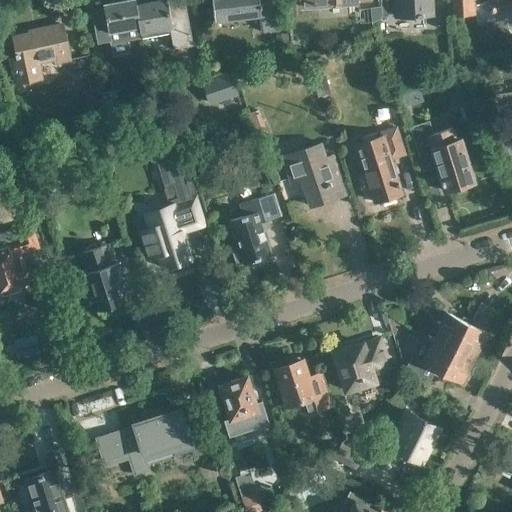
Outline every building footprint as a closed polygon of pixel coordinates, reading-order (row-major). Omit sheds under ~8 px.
[(139,27),(140,33),(135,0),(124,0),(103,4),(105,12),(93,14),(98,43),(123,40),(121,31),(139,27)] [(135,0),(140,33),(141,33),(141,37),(170,32),(173,48),(192,44),(184,0),(158,0),(152,1),(152,0),(137,0),(136,0),(135,0)] [(211,0),(214,21),(259,16),(261,31),(288,28),(286,8),(278,8),(277,0),(211,0)] [(379,0),(380,6),(381,6),(381,17),(388,16),(387,0),(379,0)] [(394,0),(395,17),(433,16),(432,0),(394,0)] [(450,0),(451,16),(474,15),(473,0),(450,0)] [(511,0),(488,0),(494,16),(511,10),(511,0)] [(381,17),(381,6),(380,6),(370,7),(371,22),(382,19),(381,17)] [(55,64),(71,61),(63,24),(29,31),(30,33),(14,36),(16,56),(11,57),(16,82),(43,77),(40,63),(54,60),(55,64)] [(415,71),(398,25),(385,30),(402,75),(392,79),(395,89),(407,84),(404,75),(415,71)] [(275,34),(276,47),(289,46),(287,32),(275,34)] [(238,95),(231,72),(201,82),(209,105),(238,95)] [(318,97),(331,93),(326,77),(313,81),(318,97)] [(123,106),(120,89),(101,92),(104,109),(123,106)] [(95,90),(83,93),(90,118),(102,115),(95,90)] [(255,135),(266,131),(258,109),(247,113),(255,135)] [(405,153),(396,125),(381,130),(383,134),(377,136),(376,132),(361,136),(363,140),(356,142),(366,169),(356,172),(362,189),(369,186),(374,201),(381,199),(383,202),(396,198),(395,195),(403,192),(391,158),(405,153)] [(475,181),(461,137),(457,138),(454,126),(416,138),(423,160),(433,156),(444,191),(475,181)] [(310,205),(345,193),(332,154),(325,157),(320,143),(282,155),(291,182),(301,179),(310,205)] [(261,222),(281,215),(274,192),(240,203),(244,215),(230,220),(238,246),(231,249),(236,264),(242,262),(242,263),(271,255),(261,222)] [(201,224),(193,198),(172,204),(176,216),(149,224),(154,239),(146,241),(150,255),(159,253),(163,267),(170,265),(171,269),(184,264),(184,260),(191,258),(183,230),(201,224)] [(43,203),(48,218),(59,214),(54,199),(43,203)] [(108,225),(113,243),(126,239),(121,221),(108,225)] [(20,252),(37,247),(30,225),(17,230),(20,240),(3,245),(5,251),(0,252),(0,289),(29,281),(20,252)] [(107,245),(86,252),(82,253),(89,271),(88,271),(90,279),(78,283),(83,299),(96,295),(100,308),(131,298),(119,261),(112,263),(107,245)] [(434,336),(475,358),(488,332),(482,329),(492,308),(481,302),(470,323),(445,312),(434,336)] [(462,384),(475,358),(434,336),(422,361),(412,357),(406,371),(411,373),(428,382),(429,382),(434,370),(462,384)] [(377,377),(392,371),(380,337),(332,351),(346,393),(378,382),(377,377)] [(321,371),(308,375),(302,357),(274,366),(287,406),(303,401),(305,404),(308,414),(333,406),(321,371)] [(262,430),(258,418),(256,412),(258,411),(247,375),(219,384),(230,420),(244,416),(250,434),(262,430)] [(146,458),(172,450),(174,455),(192,450),(193,455),(210,450),(204,428),(188,433),(180,408),(133,423),(133,424),(97,437),(106,465),(128,459),(133,474),(150,469),(146,458)] [(420,463),(439,426),(410,411),(391,449),(420,463)] [(511,443),(501,466),(511,471),(511,443)] [(334,457),(355,468),(362,455),(341,444),(334,457)] [(68,511),(67,505),(66,506),(60,485),(71,481),(61,447),(45,452),(51,470),(24,478),(34,511),(45,511),(53,510),(53,511),(68,511)] [(246,509),(260,504),(267,502),(272,491),(269,480),(239,489),(246,509)] [(373,511),(352,501),(354,497),(348,494),(341,510),(345,511),(387,511),(375,506),(373,511)]
